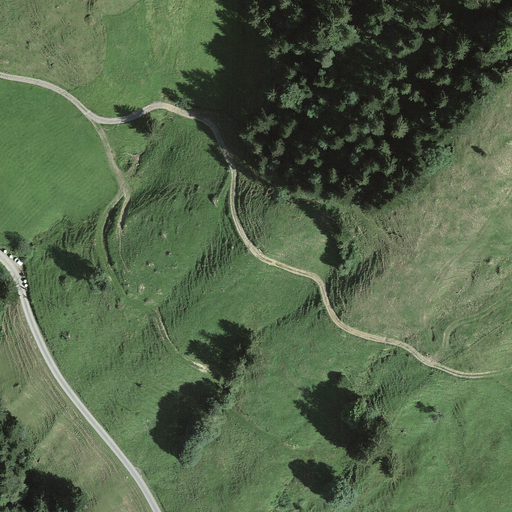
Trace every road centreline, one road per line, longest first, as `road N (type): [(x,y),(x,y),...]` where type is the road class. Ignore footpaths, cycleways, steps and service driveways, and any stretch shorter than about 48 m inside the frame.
road 1 (track): [(511,368),(450,369),(347,328),(331,316),(314,280),(261,258),(239,233),(222,153),(199,119),(159,106),(102,120)]
road 2 (unclassified): [(0,255),(15,270),(38,340),(157,511)]
